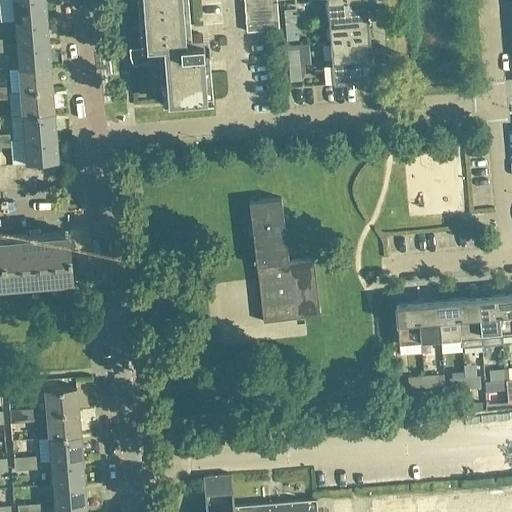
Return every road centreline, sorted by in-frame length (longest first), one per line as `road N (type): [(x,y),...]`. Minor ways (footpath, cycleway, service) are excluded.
road 1 (residential): [(92,137),(495,104)]
road 2 (residential): [(136,511),(100,204)]
road 3 (residential): [(508,256),(495,104)]
road 4 (residential): [(92,137),(77,0)]
road 5 (residential): [(385,267),(508,256)]
